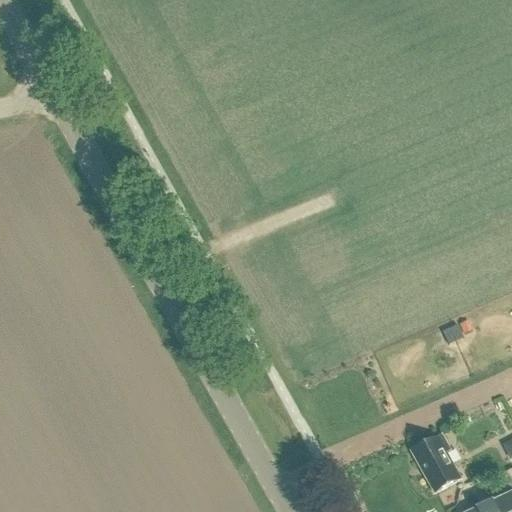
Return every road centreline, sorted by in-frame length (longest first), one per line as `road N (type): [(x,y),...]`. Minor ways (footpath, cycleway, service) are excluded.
road 1 (tertiary): [(289,511),(0,0)]
road 2 (track): [(158,278),(322,205)]
